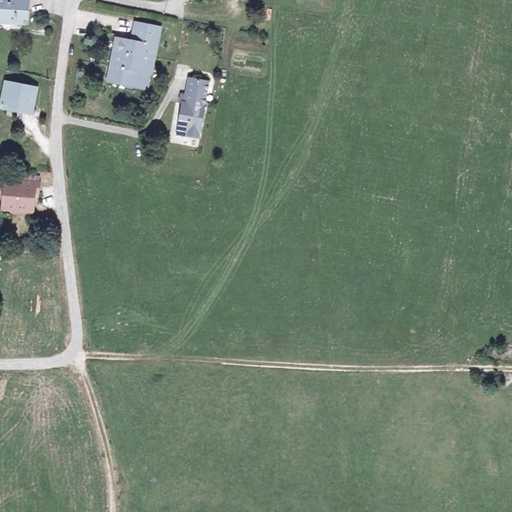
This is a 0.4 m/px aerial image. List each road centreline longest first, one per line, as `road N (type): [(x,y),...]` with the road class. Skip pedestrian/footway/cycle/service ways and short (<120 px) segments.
road 1 (track): [(511,370),(71,354),(99,420),(112,511)]
road 2 (residential): [(0,363),(57,362),(77,341),(56,117),(73,0)]
